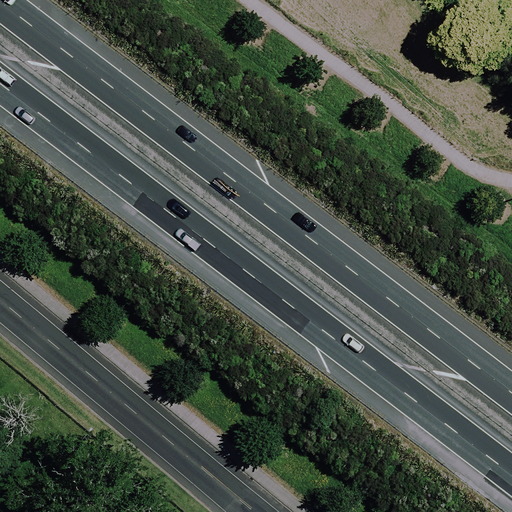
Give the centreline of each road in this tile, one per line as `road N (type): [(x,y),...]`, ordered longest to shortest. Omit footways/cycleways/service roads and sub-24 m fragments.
road 1 (motorway): [(511,479),(0,93)]
road 2 (motorway): [(0,26),(511,405)]
road 3 (tertiary): [(0,298),(255,511)]
